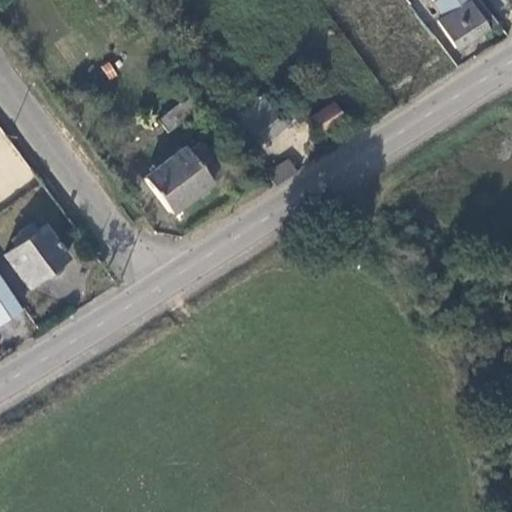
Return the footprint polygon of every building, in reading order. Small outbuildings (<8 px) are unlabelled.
[(455,48),(493,22),(476,0),(437,0),(434,3),(443,17),(436,21),(455,48)] [(263,99),(260,96),(234,117),(226,123),(249,153),(283,125),(272,110),(278,106),(269,94),(263,99)] [(177,104),(156,120),(166,133),(195,113),(188,103),(179,108),(177,104)] [(307,121),(317,136),(342,120),(333,105),(307,121)] [(143,178),(168,213),(194,195),(195,196),(202,198),(206,195),(207,190),(204,186),(222,174),(200,143),(187,152),(184,148),(178,152),(174,146),(166,151),(171,158),(143,178)] [(273,185),(294,172),(286,159),(264,173),(273,185)] [(2,257),(26,288),(66,258),(42,227),(34,232),(29,225),(16,235),(17,236),(8,242),(13,249),(2,257)] [(0,322),(19,309),(0,280),(0,322)]
